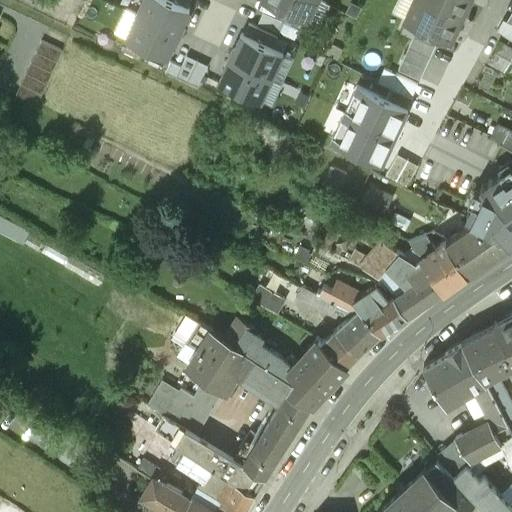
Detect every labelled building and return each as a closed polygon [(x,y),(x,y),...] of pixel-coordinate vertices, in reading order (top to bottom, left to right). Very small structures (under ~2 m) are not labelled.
[(173,0),(141,0),(136,12),(179,33),(185,21),(183,20),(189,7),(173,0)] [(308,18),(316,0),(268,0),(286,8),(308,18)] [(450,40),(457,26),(459,27),(463,17),(461,16),(426,0),(413,0),(405,19),(407,20),(440,35),(450,40)] [(426,0),(461,16),(468,3),(469,3),(470,0),(426,0)] [(308,18),(286,8),(282,19),(285,21),(303,29),(308,18)] [(282,19),(263,11),(258,22),(280,32),(285,21),(282,19)] [(179,33),(136,12),(124,37),(167,56),(173,43),(174,44),(179,33)] [(413,36),(435,46),(440,35),(407,20),(402,31),(413,36)] [(233,44),(228,55),(272,76),(283,51),(241,32),(235,45),(233,44)] [(413,36),(408,47),(430,57),(435,46),(413,36)] [(511,53),(511,45),(499,38),(487,60),(503,69),(511,53)] [(62,50),(40,40),(15,94),(37,104),(62,50)] [(408,47),(403,58),(425,68),(430,57),(408,47)] [(272,76),(228,55),(223,67),(225,67),(218,81),(260,100),(272,76)] [(398,68),(420,79),(425,68),(403,58),(398,68)] [(418,82),(384,67),(378,80),(411,96),(418,82)] [(357,83),(344,110),(395,134),(408,107),(357,83)] [(395,134),(344,110),(331,136),(382,160),(395,134)] [(511,130),(498,123),(491,134),(511,146),(511,130)] [(334,164),(329,176),(345,183),(350,171),(334,164)] [(511,166),(504,172),(501,169),(481,183),(466,214),(474,218),(491,226),(497,223),(509,242),(511,239),(511,166)] [(392,193),(373,185),(365,203),(384,211),(392,193)] [(0,227),(24,237),(29,225),(0,212),(0,227)] [(469,269),(509,242),(497,223),(491,226),(474,218),(446,238),(469,269)] [(444,286),(469,269),(446,238),(434,245),(425,232),(409,237),(420,255),(444,286)] [(379,272),(397,248),(376,235),(373,240),(377,243),(368,254),(355,244),(349,257),(355,260),(379,272)] [(408,311),(444,286),(420,255),(415,259),(397,248),(379,272),(389,277),(397,270),(408,283),(395,291),(408,311)] [(274,269),(256,289),(279,310),(297,291),(274,269)] [(381,329),(408,311),(395,291),(386,298),(381,293),(383,290),(373,280),(362,291),(338,281),(331,287),(323,284),(319,291),(343,303),(355,308),(360,303),(381,329)] [(338,313),(343,303),(319,291),(314,301),(338,313)] [(357,351),(381,329),(360,303),(355,308),(336,325),(357,351)] [(511,311),(495,320),(511,354),(511,311)] [(243,348),(253,330),(254,328),(239,318),(226,339),(243,348)] [(511,354),(495,320),(462,337),(485,377),(511,363),(511,354)] [(347,362),(357,351),(336,325),(323,338),(347,362)] [(220,393),(231,375),(228,373),(243,348),(226,339),(206,327),(182,367),(196,375),(195,378),(201,382),(220,393)] [(347,362),(323,338),(317,333),(309,344),(311,346),(294,365),(283,354),(259,340),(262,336),(253,330),(243,348),(295,379),(290,386),(311,401),(312,401),(348,362),(347,362)] [(447,349),(424,361),(444,398),(446,399),(477,381),(485,377),(462,337),(445,346),(447,349)] [(485,412),(487,418),(494,428),(507,421),(504,414),(485,377),(477,381),(479,385),(475,390),(486,411),(485,412)] [(198,431),(220,393),(201,382),(194,393),(181,385),(174,397),(156,387),(147,402),(165,412),(164,412),(197,432),(198,431)] [(265,474),(311,401),(290,386),(263,429),(258,426),(242,452),(246,455),(244,458),(244,460),(265,474)] [(189,446),(197,432),(164,412),(156,427),(172,436),(186,444),(189,446)] [(453,425),(450,428),(470,457),(480,466),(491,460),(485,449),(501,441),(494,428),(487,418),(459,432),(453,425)] [(198,431),(197,432),(189,446),(215,463),(217,460),(242,476),(257,486),(265,474),(244,460),(244,458),(198,431)] [(179,457),(186,444),(172,436),(165,448),(179,457)] [(242,511),(254,490),(257,486),(242,476),(217,460),(215,463),(189,446),(186,444),(179,457),(177,459),(202,475),(192,491),(188,496),(189,497),(182,509),(185,511),(209,511),(213,506),(224,511),(242,511)] [(427,465),(426,464),(378,508),(381,511),(441,511),(453,502),(462,511),(477,498),(454,473),(444,463),(443,464),(436,456),(427,465)] [(141,457),(136,466),(152,476),(154,477),(160,468),(141,457)] [(466,462),(454,473),(477,498),(489,511),(511,511),(511,507),(481,477),(484,473),(466,462)] [(224,511),(213,506),(209,511),(185,511),(182,509),(189,497),(188,496),(181,492),(154,477),(152,476),(141,495),(165,508),(165,511),(224,511)] [(181,492),(188,496),(192,491),(184,486),(181,492)]
